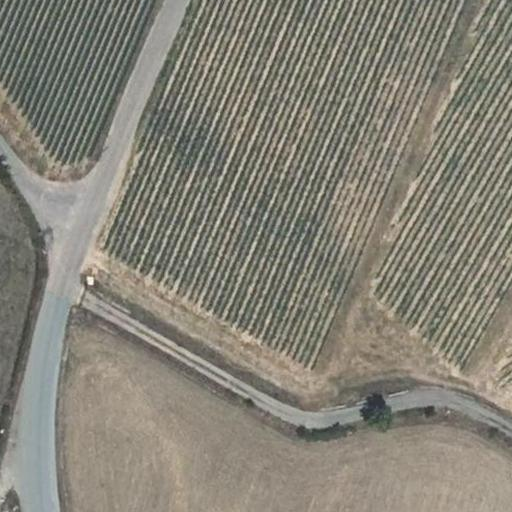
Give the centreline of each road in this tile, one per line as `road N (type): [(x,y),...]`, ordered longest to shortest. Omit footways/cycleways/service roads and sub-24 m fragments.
road 1 (unclassified): [(81,229),(37,394),(42,511)]
road 2 (unclassified): [(175,0),(81,229)]
road 3 (residential): [(81,229),(0,122)]
